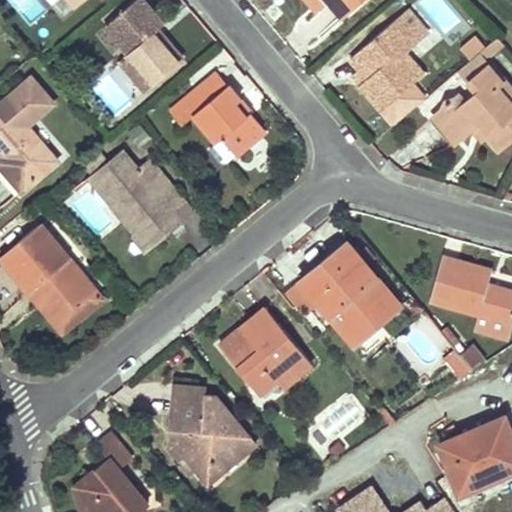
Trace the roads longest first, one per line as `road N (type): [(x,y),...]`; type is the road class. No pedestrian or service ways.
road 1 (residential): [(349,168),(6,442)]
road 2 (residential): [(210,0),(349,168)]
road 3 (residential): [(349,168),(383,196),(511,229)]
